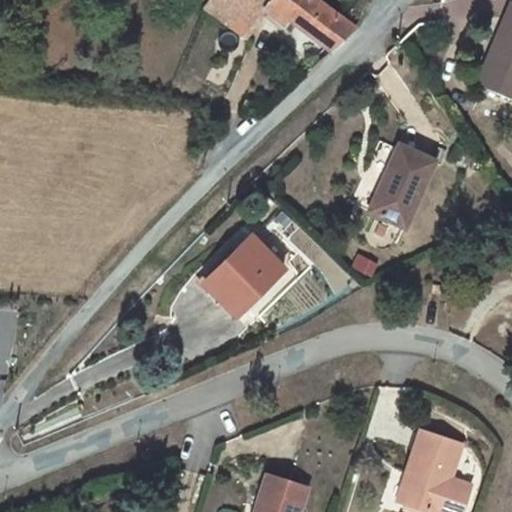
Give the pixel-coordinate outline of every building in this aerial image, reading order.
[(210,0),(204,9),(245,38),(264,12),(247,0),(210,0)] [(271,0),(247,0),(264,12),(268,6),(271,0)] [(287,20),(331,53),(356,30),(313,0),(271,0),(268,6),(287,20)] [(287,20),(268,6),(264,12),(283,26),(287,20)] [(511,15),(507,14),(486,66),(494,69),(485,89),(511,100),(511,15)] [(494,69),(486,66),(477,86),(485,89),(494,69)] [(372,211),(407,227),(436,163),(400,147),(372,211)] [(285,270),(250,236),(232,254),(209,278),(212,282),(207,287),(238,318),(285,270)] [(212,282),(209,278),(203,284),(207,287),(212,282)] [(413,475),(404,505),(422,511),(462,511),(471,486),(452,479),(461,448),(420,435),(408,473),(413,475)] [(289,483),(294,484),(301,456),(297,454),(289,483)] [(408,473),(398,503),(404,505),(413,475),(408,473)] [(268,476),(255,511),(300,511),(307,489),(294,484),(289,483),(268,476)]
